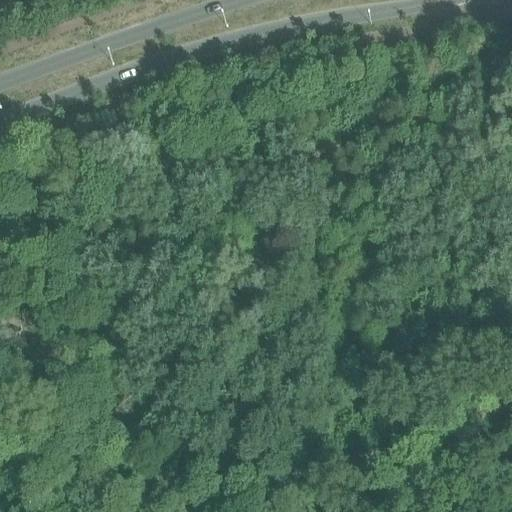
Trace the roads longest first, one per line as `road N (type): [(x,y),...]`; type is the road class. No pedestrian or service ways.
road 1 (secondary): [(0,123),(236,39),(456,0)]
road 2 (secondary): [(249,0),(0,84)]
